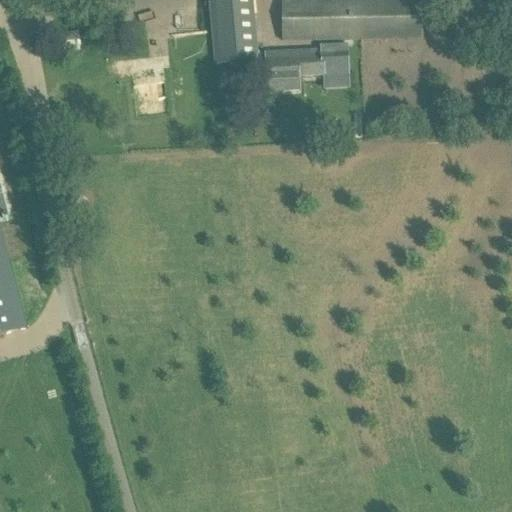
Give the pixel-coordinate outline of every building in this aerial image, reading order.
[(253,0),(209,0),(213,64),(257,62),(253,0)] [(424,0),(282,3),(282,45),(424,42),(424,0)] [(74,31),(51,34),(53,54),(77,51),(74,31)] [(189,34),(161,40),(167,67),(195,61),(189,34)] [(321,52),(266,55),(268,95),(300,93),(299,79),(349,76),(347,46),(321,48),(321,52)] [(124,82),(107,83),(109,115),(127,114),(127,109),(135,108),(136,119),(169,117),(166,71),(132,73),(133,86),(125,87),(124,82)] [(0,230),(0,336),(26,330),(0,230)]
